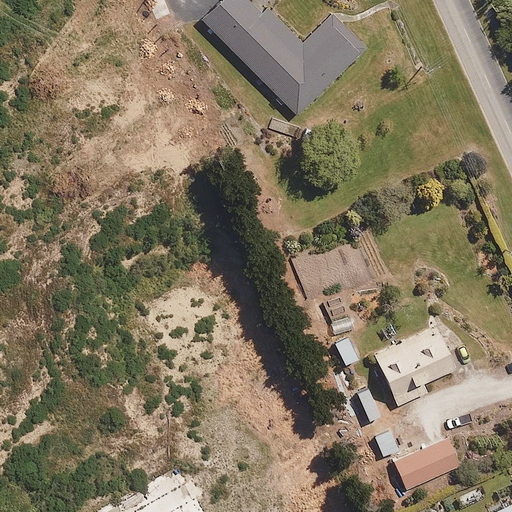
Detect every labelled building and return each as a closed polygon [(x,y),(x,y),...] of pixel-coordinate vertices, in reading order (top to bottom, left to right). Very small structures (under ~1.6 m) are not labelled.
[(171,12),(166,0),(150,0),(157,17),(171,12)] [(220,0),(203,17),(297,112),(366,44),(333,11),(303,41),(267,5),(272,0),(220,0)] [(200,276),(257,340),(272,327),(206,253),(109,285),(139,381),(164,373),(139,295),(200,276)] [(458,366),(440,324),(376,352),(398,402),(428,390),(424,381),(458,366)] [(460,464),(448,436),(395,460),(407,487),(460,464)] [(194,511),(171,471),(98,511),(194,511)] [(359,511),(341,472),(300,490),(309,511),(359,511)] [(511,511),(511,501),(490,511),(511,511)]
